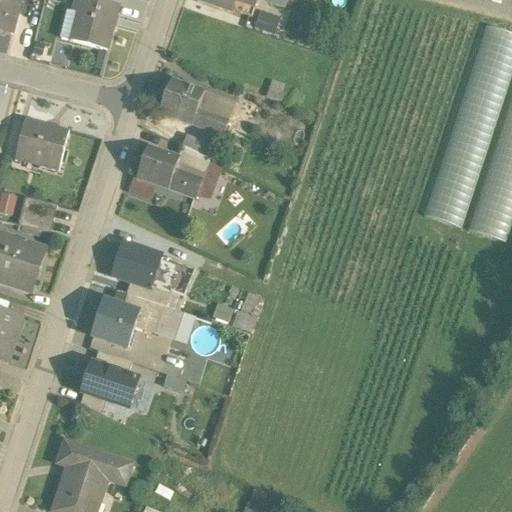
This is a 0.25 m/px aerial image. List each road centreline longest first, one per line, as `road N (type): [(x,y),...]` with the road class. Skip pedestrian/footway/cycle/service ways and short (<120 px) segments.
road 1 (residential): [(0,504),(132,108)]
road 2 (residential): [(0,77),(132,108)]
